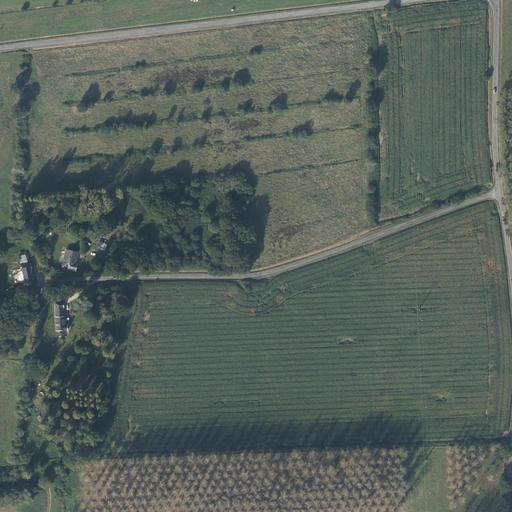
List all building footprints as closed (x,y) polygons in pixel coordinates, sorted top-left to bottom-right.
[(28,206),(19,206),(19,215),(28,214),(28,206)] [(96,246),(104,250),(107,245),(100,241),(96,246)] [(77,255),(65,252),(60,269),(66,270),(66,272),(74,274),(76,268),(74,267),(77,255)] [(27,264),(19,265),(23,288),(31,287),(30,283),(27,264)] [(62,305),(53,305),(54,319),(53,319),(54,333),(65,333),(65,327),(63,327),(62,318),(61,310),(62,310),(62,305)] [(75,378),(60,377),(59,384),(74,386),(75,378)]
